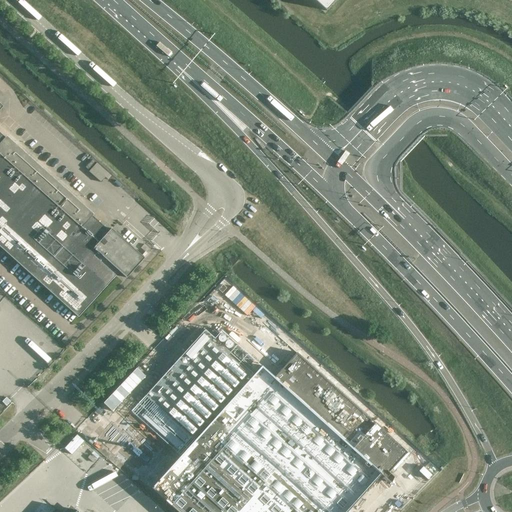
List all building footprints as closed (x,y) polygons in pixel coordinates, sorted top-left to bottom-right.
[(313,0),(326,11),(335,0),(313,0)] [(109,230),(0,133),(0,109),(2,107),(0,105),(0,247),(78,318),(119,272),(126,278),(144,258),(110,229),(109,230)] [(132,467),(182,511),(355,511),(410,451),(264,320),(132,467)] [(66,346),(67,345),(71,341),(65,336),(61,341),(66,346)] [(84,441),(77,434),(65,448),(72,454),(84,441)]
